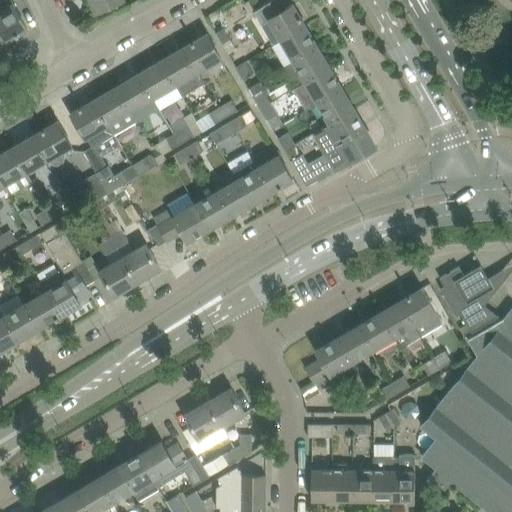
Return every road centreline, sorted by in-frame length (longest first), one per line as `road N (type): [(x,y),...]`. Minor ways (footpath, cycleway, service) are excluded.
road 1 (residential): [(333,191),(0,396)]
road 2 (secondary): [(372,204),(289,243),(196,302),(69,399)]
road 3 (residential): [(0,490),(254,340)]
road 4 (secondary): [(241,300),(385,230),(479,209)]
road 5 (residential): [(334,0),(409,150),(333,191)]
road 6 (tertiary): [(368,0),(447,139),(457,184)]
road 7 (tertiary): [(491,180),(482,130),(405,0)]
road 8 (secondary): [(69,399),(241,300)]
road 9 (residential): [(290,511),(292,416),(254,340)]
road 10 (residential): [(70,63),(185,0)]
road 11 (residential): [(254,340),(365,286)]
